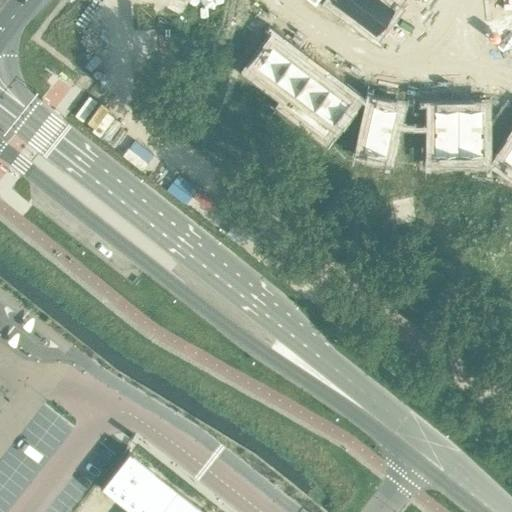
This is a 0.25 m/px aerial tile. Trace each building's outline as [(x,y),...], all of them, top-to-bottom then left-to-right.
[(139,0),(119,26),(141,44),(132,55),(151,70),(204,0),(139,0)] [(379,0),(333,0),(331,2),(367,29),(385,4),(379,0)] [(274,39),(250,71),(270,86),(294,54),(274,39)] [(294,54),(270,86),(288,99),(284,105),(285,106),(313,68),(294,54)] [(313,68),(285,106),(304,120),(332,83),(313,68)] [(332,83),(304,120),(324,135),(332,125),(338,130),(346,120),(339,115),(352,98),(332,83)] [(371,103),(361,151),(386,156),(387,152),(397,154),(400,141),(390,138),(396,108),(371,103)] [(457,108),(432,108),(432,162),(457,162),(457,108)] [(482,108),(457,108),(457,162),(482,162),(482,108)] [(511,140),(496,163),(511,174),(511,140)] [(411,197),(403,199),(405,207),(405,211),(413,209),(411,197)] [(403,199),(391,201),(393,209),(405,207),(403,199)] [(405,207),(393,209),(394,217),(406,215),(405,211),(405,207)] [(413,209),(405,211),(406,215),(408,222),(415,221),(413,209)] [(406,215),(394,217),(396,225),(408,222),(406,215)] [(128,451),(99,488),(102,491),(103,490),(118,502),(119,502),(131,511),(156,511),(175,489),(153,471),(131,454),(132,452),(129,450),(128,451)] [(175,489),(156,511),(205,511),(196,505),(175,489)]
